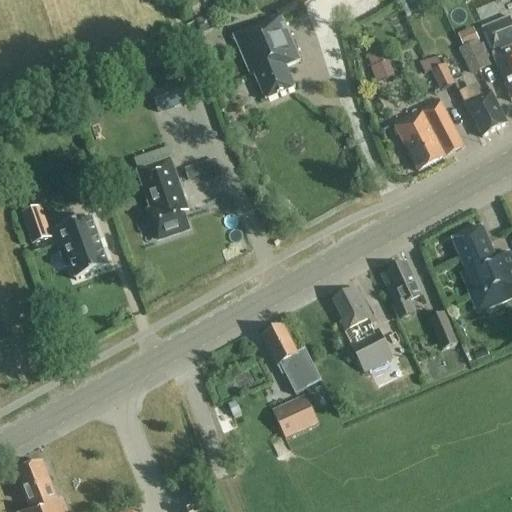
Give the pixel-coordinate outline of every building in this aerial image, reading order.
[(338,0),(324,4),(338,52),(357,47),(344,0),(338,0)] [(266,102),(295,90),(286,68),(299,62),(280,18),(235,37),(251,76),(255,75),(266,102)] [(511,103),(511,102),(511,24),(510,19),(482,30),(511,103)] [(463,51),(480,46),(473,30),(458,37),(464,49),(462,49),(463,51)] [(463,51),(462,49),(459,51),(469,75),(489,67),(480,46),(463,51)] [(431,61),(424,63),(419,64),(424,76),(431,73),(440,93),(454,87),(440,59),(431,61)] [(394,79),(388,63),(374,67),(380,84),(394,79)] [(179,86),(152,96),(159,114),(185,105),(179,86)] [(483,139),(508,126),(492,93),(482,98),(479,92),(468,97),(465,92),(460,94),(483,139)] [(92,101),(97,114),(115,107),(110,94),(92,101)] [(418,174),(464,150),(439,103),(393,127),(418,174)] [(218,108),(222,132),(231,131),(227,106),(218,108)] [(159,241),(188,231),(178,203),(184,201),(171,161),(138,172),(151,212),(149,213),(159,241)] [(41,209),(21,216),(32,248),(52,241),(41,209)] [(77,282),(110,270),(92,220),(59,231),(66,250),(61,252),(68,270),(73,269),(77,282)] [(496,259),(482,229),(452,242),(466,273),(461,275),(478,315),(511,299),(511,260),(509,254),(496,259)] [(406,267),(381,278),(400,322),(414,316),(409,303),(420,298),(406,267)] [(374,323),(358,291),(334,303),(344,321),(339,323),(346,337),(362,329),(366,338),(350,346),(363,372),(391,357),(379,332),(375,333),(371,324),(374,323)] [(448,309),(461,342),(476,336),(462,303),(448,309)] [(428,321),(441,352),(458,345),(445,314),(428,321)] [(283,329),(264,339),(278,368),(280,367),(296,397),(322,384),(305,351),(296,355),(283,329)] [(473,355),(475,362),(489,357),(486,350),(473,355)] [(387,397),(379,378),(366,383),(373,402),(387,397)] [(272,412),(285,441),(318,426),(305,397),(272,412)] [(233,419),(241,416),(236,403),(228,406),(233,419)] [(30,511),(29,511),(66,511),(61,499),(58,500),(43,464),(15,475),(30,511)]
